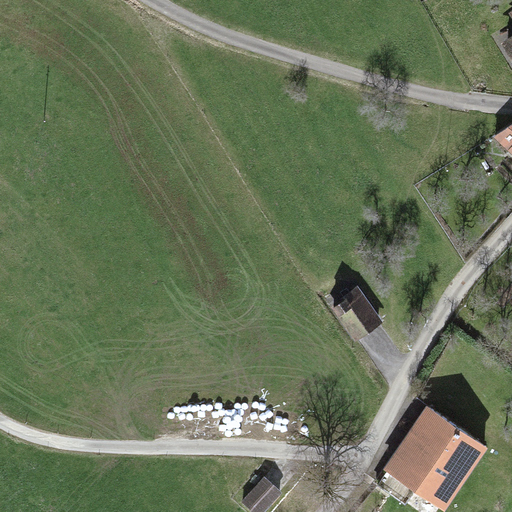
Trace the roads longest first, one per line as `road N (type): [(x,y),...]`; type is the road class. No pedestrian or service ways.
road 1 (track): [(326,511),(368,450),(55,448),(0,425)]
road 2 (track): [(150,0),(310,61),(511,107)]
road 3 (residential): [(511,224),(472,271),(368,450)]
